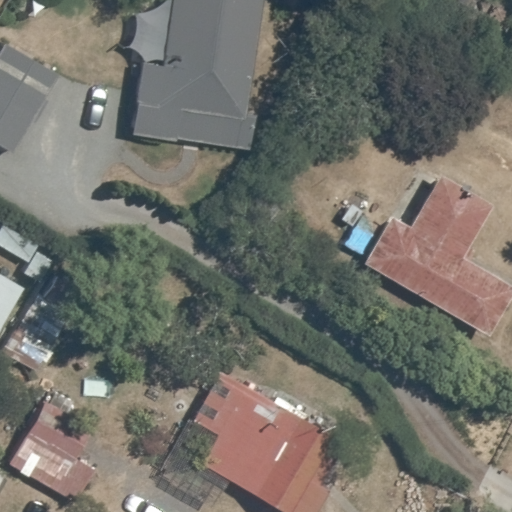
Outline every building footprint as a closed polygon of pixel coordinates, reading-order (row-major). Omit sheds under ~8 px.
[(169,0),(161,65),(141,63),(132,134),(248,149),(253,115),(244,114),(258,0),(169,0)] [(58,75),(4,42),(0,49),(0,149),(9,155),(58,75)] [(511,289),(511,287),(468,262),(474,251),(468,247),(491,207),(439,177),(409,227),(390,216),(363,261),(486,333),(511,289)] [(0,326),(22,288),(0,275),(0,326)] [(62,324),(27,304),(0,351),(0,354),(34,374),(62,324)] [(321,487),(346,446),(222,372),(217,381),(230,388),(223,398),(208,390),(201,401),(216,410),(210,421),(200,415),(195,423),(217,436),(201,462),(285,511),(318,511),(330,492),(321,487)] [(45,401),(9,465),(84,506),(102,474),(74,459),(92,427),(45,401)] [(52,511),(56,505),(34,494),(23,511),(52,511)]
